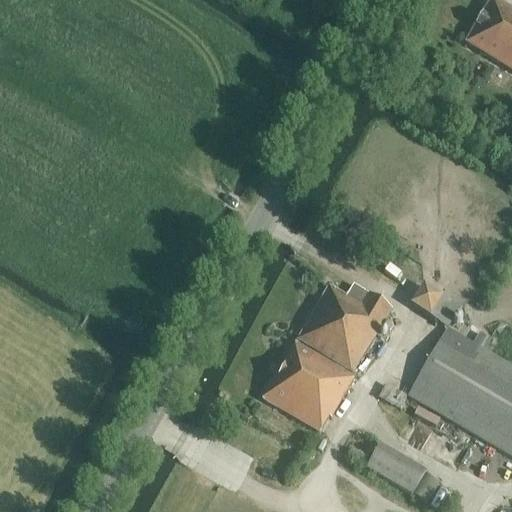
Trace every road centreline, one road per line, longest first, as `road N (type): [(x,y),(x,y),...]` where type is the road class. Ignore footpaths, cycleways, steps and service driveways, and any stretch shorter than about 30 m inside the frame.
road 1 (tertiary): [(97,511),(388,0)]
road 2 (track): [(476,511),(458,474),(366,413),(407,333),(395,294),(224,195)]
road 3 (track): [(297,511),(148,424)]
